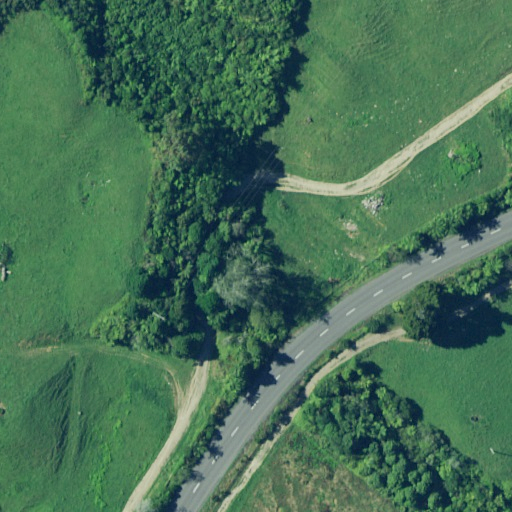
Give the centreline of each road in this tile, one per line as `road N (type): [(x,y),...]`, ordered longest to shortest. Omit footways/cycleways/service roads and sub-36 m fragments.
road 1 (track): [(135,511),(200,359),(198,273),(235,200),(289,181),(351,187),(467,103),(511,81)]
road 2 (unclassified): [(511,208),(402,261),(301,327),(247,394),(180,511)]
